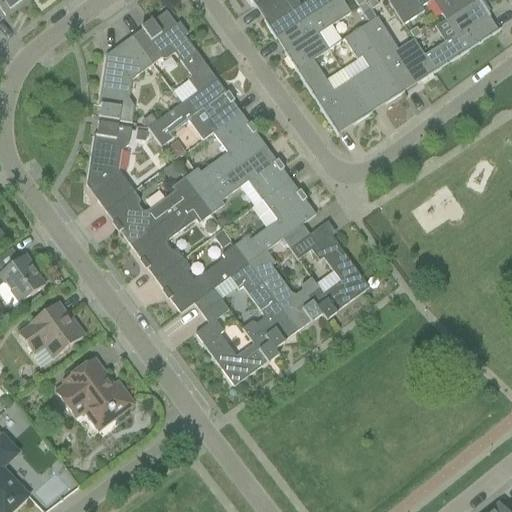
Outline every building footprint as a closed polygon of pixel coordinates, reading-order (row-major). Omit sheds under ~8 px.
[(0,0),(0,12),(5,19),(27,2),(25,0),(0,0)] [(266,0),(247,0),(253,9),(258,6),(257,6),(266,0)] [(278,38),(338,0),(309,0),(310,1),(299,8),(294,0),(266,0),(257,6),(258,6),(267,21),(263,24),(274,42),(278,39),(278,38)] [(338,0),(314,16),(278,38),(278,39),(288,54),(284,57),(295,73),(312,62),(312,63),(340,45),(330,29),(351,16),(350,15),(340,0),(338,0)] [(362,0),(355,0),(354,1),(359,9),(365,5),(362,0)] [(384,0),(391,11),(407,0),(384,0)] [(407,0),(391,11),(402,28),(423,14),(420,9),(431,2),(444,22),(473,3),(470,0),(407,0)] [(477,0),(473,3),(444,22),(454,38),(423,58),(422,58),(433,75),(498,33),(498,32),(493,35),(484,20),(488,17),(477,0)] [(373,1),(366,5),(371,12),(378,8),(373,1)] [(366,5),(359,10),(369,25),(376,21),(366,5)] [(141,32),(131,39),(151,68),(160,61),(165,63),(173,57),(190,80),(186,83),(195,95),(196,96),(215,82),(184,39),(187,36),(178,25),(175,27),(165,14),(151,24),(150,22),(140,30),(141,32)] [(422,58),(423,58),(413,42),(397,53),(376,21),(369,25),(360,31),(398,92),(399,91),(414,82),(417,86),(433,75),(422,58)] [(408,34),(413,41),(420,37),(415,30),(408,34)] [(398,92),(360,31),(343,42),(357,63),(361,60),(368,73),(349,85),(366,113),(367,112),(382,103),(385,107),(402,96),(399,91),(398,92)] [(131,83),(151,68),(131,39),(120,47),(122,50),(110,59),(105,58),(97,108),(99,109),(97,121),(130,126),(133,110),(128,102),(131,83)] [(366,113),(349,85),(333,95),(312,63),(312,62),(295,73),(336,138),(337,138),(335,133),(349,123),(352,128),(370,117),(367,112),(366,113)] [(225,96),(215,82),(196,96),(195,95),(146,131),(160,150),(173,140),(170,136),(187,124),(201,144),(211,136),(240,115),(232,104),(229,106),(223,98),(225,96)] [(248,126),(240,115),(211,136),(218,145),(223,144),(227,151),(225,155),(199,175),(196,171),(183,180),(197,199),(264,149),(254,135),(252,137),(245,128),(248,126)] [(130,131),(101,126),(97,126),(95,138),(93,138),(85,188),(90,189),(99,201),(96,203),(104,215),(132,194),(117,173),(120,153),(127,148),(130,131)] [(275,164),(264,149),(197,199),(210,217),(223,208),(220,204),(247,184),(261,204),(289,183),(281,172),(279,174),(273,165),(275,164)] [(129,248),(197,199),(183,180),(170,190),(173,194),(147,213),(142,214),(137,207),(139,203),(132,194),(104,215),(112,226),(115,224),(121,232),(119,234),(129,248)] [(281,242),(301,227),(314,218),(304,203),(301,204),(295,196),(297,194),(289,183),(261,204),(275,223),(264,231),(248,243),(246,239),(233,248),(246,267),(265,253),(265,254),(281,242)] [(166,247),(168,242),(195,223),(197,227),(210,217),(197,199),(129,248),(140,263),(142,261),(148,270),(146,271),(154,282),(182,262),(176,253),(171,253),(166,247)] [(289,252),(308,237),(301,227),(281,242),(289,252)] [(315,247),(308,237),(289,252),(296,263),(310,253),(318,264),(322,261),(339,284),(322,297),(318,292),(307,300),(315,312),(316,311),(320,317),(321,318),(325,324),(336,316),(334,315),(368,291),(329,237),(315,247)] [(212,292),(228,281),(228,280),(246,267),(233,248),(220,258),(223,261),(196,281),(191,282),(187,275),(189,270),(182,262),(154,282),(162,293),(164,292),(171,300),(168,302),(179,317),(193,307),(212,292)] [(0,303),(8,313),(18,305),(19,307),(27,300),(43,289),(30,270),(32,269),(24,258),(19,261),(11,251),(0,259),(0,303)] [(311,326),(321,318),(320,317),(316,311),(315,312),(307,300),(318,292),(310,281),(300,288),(301,293),(294,298),(290,296),(270,269),(274,266),(265,254),(265,253),(246,267),(296,334),(309,325),(311,326)] [(296,334),(246,267),(228,280),(228,281),(237,293),(241,290),(261,317),(262,322),(255,327),(250,324),(241,332),(249,342),(260,335),(268,347),(269,346),(272,352),(273,353),(284,346),(283,344),(296,334)] [(200,317),(220,302),(212,292),(193,307),(200,317)] [(233,390),(266,365),(267,367),(277,359),(273,353),(272,352),(269,346),(268,347),(260,335),(249,342),(252,347),(235,360),(218,337),(222,334),(214,323),(228,313),(220,302),(200,317),(207,327),(194,337),(233,390)] [(56,306),(27,328),(28,329),(17,338),(31,357),(43,349),(52,362),(82,340),(80,338),(81,335),(76,328),(73,328),(56,306)] [(92,363),(76,375),(63,384),(65,388),(55,395),(61,403),(73,419),(85,410),(87,413),(85,415),(98,432),(131,407),(116,387),(110,391),(103,382),(105,380),(92,363)] [(0,427),(14,440),(29,423),(10,406),(0,416),(0,427)] [(13,511),(27,499),(1,471),(17,455),(1,438),(0,438),(0,511),(13,511)]
